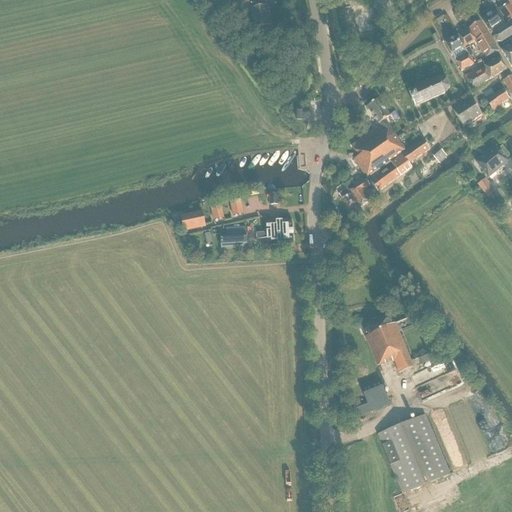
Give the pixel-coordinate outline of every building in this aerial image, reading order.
[(212,0),(215,11),(249,4),(254,29),(256,29),(258,31),(263,32),(267,29),(269,26),(270,26),(265,1),(267,1),(267,0),(212,0)] [(507,23),(511,19),(511,9),(507,2),(497,9),(507,23)] [(498,31),(505,25),(495,11),(481,21),(489,31),(495,27),(498,31)] [(502,43),(511,36),(511,21),(491,35),(496,42),(502,43)] [(477,41),(487,35),(479,22),(469,29),(476,41),(477,41)] [(465,47),(476,41),(469,29),(458,36),(465,47)] [(476,41),(476,42),(475,43),(485,60),(498,52),(487,35),(477,41),(476,41)] [(464,48),(465,47),(458,36),(445,44),(455,62),(468,55),(465,51),(464,48)] [(511,44),(502,51),(511,68),(511,66),(511,44)] [(468,55),(455,62),(461,72),(473,65),(469,57),(473,55),(469,49),(465,51),(468,55)] [(483,63),(491,79),(506,70),(500,59),(499,59),(497,56),(483,63)] [(471,90),(491,79),(483,63),(482,64),(484,67),(464,77),(471,90)] [(511,95),(511,94),(511,77),(511,76),(503,81),(511,95)] [(418,105),(443,94),(449,87),(446,80),(436,79),(408,91),(410,96),(409,97),(411,102),(413,102),(415,107),(418,105)] [(492,112),(502,106),(501,104),(509,99),(503,90),(485,101),(492,112)] [(366,179),(406,152),(385,120),(389,117),(377,100),(366,108),(380,127),(351,147),(358,157),(353,160),(366,179)] [(466,131),(473,127),(472,125),(473,124),(472,122),(481,116),(471,100),(453,111),(463,128),(466,131)] [(407,165),(408,165),(429,150),(423,141),(400,156),(401,157),(407,165)] [(509,156),(502,146),(498,150),(496,147),(476,163),(488,179),(508,163),(505,159),(509,156)] [(437,163),(445,156),(440,149),(431,155),(437,163)] [(411,168),(408,165),(407,165),(401,157),(390,164),(392,167),(393,166),(401,176),(411,168)] [(377,193),(401,176),(393,166),(392,167),(380,175),(378,172),(366,181),(369,185),(370,184),(377,193)] [(487,198),(495,192),(485,179),(477,185),(487,198)] [(369,186),(369,185),(366,181),(365,180),(348,191),(360,208),(371,200),(363,190),(369,186)] [(348,209),(356,203),(348,191),(349,190),(347,189),(338,195),(348,209)] [(269,206),(278,205),(277,195),(269,195),(269,206)] [(233,217),(242,215),(240,203),(231,205),(233,217)] [(213,221),(223,219),(220,208),(211,210),(213,221)] [(201,213),(183,217),(186,230),(204,226),(201,213)] [(293,245),(292,235),(293,235),(293,230),(292,230),(292,221),(266,222),(267,233),(257,233),(257,240),(267,239),(267,246),(293,245)] [(226,249),(247,247),(245,228),(228,229),(228,236),(226,236),(226,249)] [(392,325),(388,314),(377,319),(376,318),(373,319),(372,321),(361,325),(365,334),(363,335),(377,367),(392,361),(392,362),(394,362),(398,373),(413,367),(395,324),(392,325)] [(419,366),(429,361),(426,355),(416,360),(419,366)] [(350,419),(389,404),(379,379),(360,386),(366,402),(347,410),(350,419)] [(402,494),(449,475),(425,415),(377,435),(402,494)]
